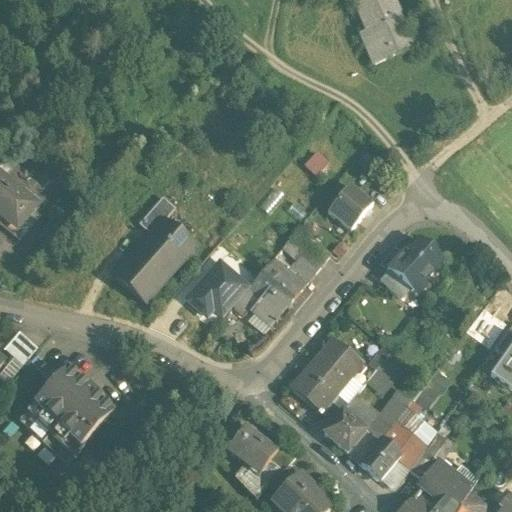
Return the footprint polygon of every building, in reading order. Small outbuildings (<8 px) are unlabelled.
[(359,0),(355,2),(351,3),(364,33),(358,36),(373,69),(411,53),(400,28),(402,27),(389,0),(359,0)] [(35,215),(0,185),(0,226),(15,239),(35,215)] [(372,208),(349,189),(327,216),(350,235),(372,208)] [(161,205),(137,234),(149,244),(162,229),(163,229),(174,216),(161,205)] [(149,244),(113,287),(144,312),(193,255),(163,229),(162,229),(149,244)] [(330,259),(299,232),(290,243),(306,255),(323,269),(323,268),(330,259)] [(306,255),(290,243),(281,253),(295,266),(296,267),(306,255)] [(419,243),(405,258),(406,259),(401,264),(400,263),(399,265),(396,262),(387,272),(389,275),(408,293),(409,293),(410,292),(409,291),(417,283),(424,289),(425,288),(422,286),(441,264),(419,243)] [(323,269),(306,255),(296,267),(313,280),(323,269)] [(287,274),(273,263),(253,287),(248,294),(258,303),(264,296),(270,301),(254,321),(270,333),(286,313),(305,289),(287,274)] [(296,267),(295,266),(287,274),(305,289),(313,280),(296,267)] [(218,271),(187,309),(202,321),(208,314),(222,325),(231,314),(247,295),(218,271)] [(408,293),(389,275),(388,275),(389,276),(381,285),(380,284),(380,285),(399,303),(400,303),(399,302),(408,293)] [(258,303),(248,294),(247,295),(231,314),(242,323),(258,303)] [(467,335),(488,351),(505,327),(484,312),(467,335)] [(504,363),(511,351),(511,340),(508,337),(494,356),(504,363)] [(332,346),(289,398),(319,422),(334,403),(361,370),(332,346)] [(490,382),(511,397),(511,396),(511,351),(504,363),(490,382)] [(392,378),(381,369),(366,388),(377,397),(392,378)] [(67,377),(19,428),(65,472),(113,422),(94,403),(97,400),(89,393),(86,396),(67,377)] [(334,403),(319,422),(331,432),(341,420),(346,413),(334,403)] [(389,411),(377,428),(388,437),(393,430),(405,415),(391,405),(387,410),(389,411)] [(375,426),(351,407),(346,413),(341,420),(364,439),(375,426)] [(245,414),(231,432),(241,439),(244,435),(245,436),(250,429),(255,422),(245,414)] [(364,439),(341,420),(331,432),(322,443),(345,463),(364,439)] [(364,439),(345,463),(359,474),(378,449),(388,437),(377,428),(375,426),(364,439)] [(281,453),(250,429),(245,436),(276,460),(281,453)] [(424,456),(393,430),(388,437),(378,449),(399,466),(396,469),(408,478),(424,456)] [(245,436),(244,435),(241,439),(226,459),(244,473),(248,468),(262,479),(276,460),(245,436)] [(436,439),(408,479),(419,485),(446,446),(436,439)] [(399,466),(378,449),(359,474),(379,490),(396,469),(399,466)] [(396,469),(379,490),(393,501),(408,478),(396,469)] [(462,511),(469,500),(435,474),(424,487),(448,506),(451,509),(454,511),(462,511)] [(285,476),(268,492),(279,502),(295,486),(285,476)] [(326,511),(328,511),(298,483),(295,486),(279,502),(272,510),(273,511),(326,511)] [(469,500),(462,511),(485,511),(486,511),(469,500)] [(511,511),(511,503),(510,501),(499,511),(511,511)]
